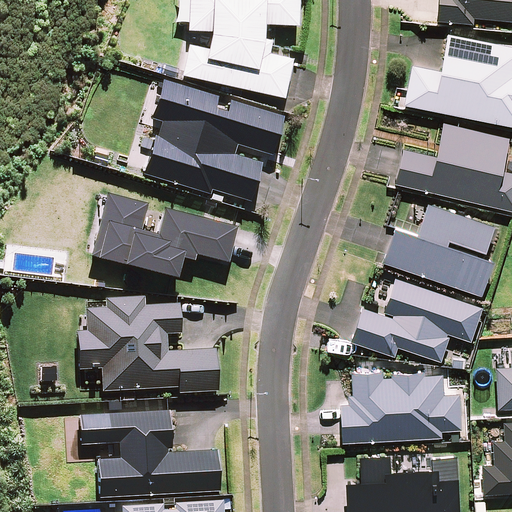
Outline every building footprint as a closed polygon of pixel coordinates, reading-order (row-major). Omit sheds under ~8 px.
[(511,0),(437,0),(436,15),(473,19),(473,14),(511,18),(511,0)] [(508,137),(444,121),(436,154),(404,146),(396,181),(511,208),(511,170),(501,168),(508,137)] [(503,222),(429,199),(418,232),(396,224),(385,260),(481,290),(503,222)] [(481,305),(396,276),(384,312),(363,305),(352,338),(394,353),(398,343),(440,358),(449,330),(470,337),(481,305)] [(143,305),(142,298),(85,301),(87,328),(77,329),(79,364),(100,363),(101,389),(177,386),(177,389),(216,388),(215,348),(166,351),(165,331),(179,330),(178,303),(143,305)] [(511,345),(511,364),(497,364),(498,406),(511,405),(511,345)] [(392,370),(351,371),(352,401),(342,401),(343,438),(460,436),(460,427),(460,392),(443,392),(442,372),(392,373),(392,370)] [(170,452),(168,412),(106,414),(107,441),(122,441),(122,458),(97,459),(99,493),(218,489),(217,450),(170,452)] [(511,422),(503,423),(504,439),(479,441),(483,493),(511,490),(511,422)] [(342,453),(325,452),(325,480),(342,480),(342,453)] [(390,454),(361,455),(363,478),(347,479),(349,511),(460,511),(459,474),(435,475),(434,465),(391,468),(390,454)] [(227,511),(226,499),(160,506),(160,503),(120,508),(120,511),(227,511)]
